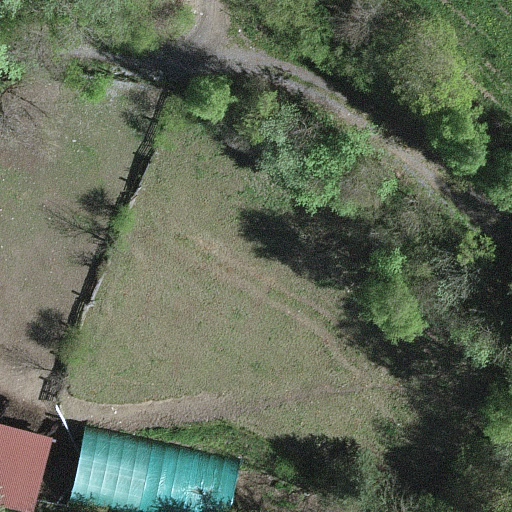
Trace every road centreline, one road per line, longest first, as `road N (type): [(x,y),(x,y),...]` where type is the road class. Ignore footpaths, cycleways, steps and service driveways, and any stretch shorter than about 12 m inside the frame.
road 1 (track): [(511,237),(351,105),(204,47)]
road 2 (track): [(0,62),(85,53),(185,63),(204,47)]
